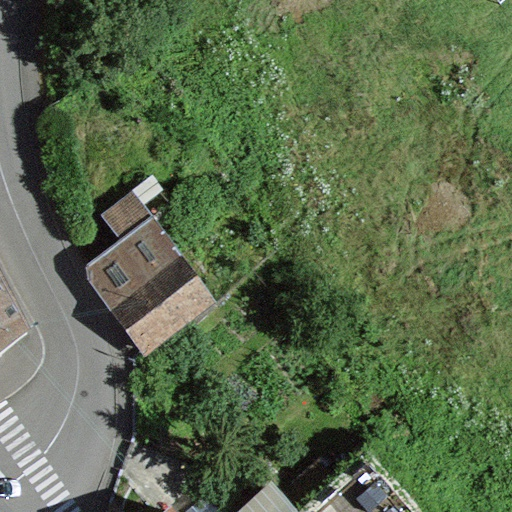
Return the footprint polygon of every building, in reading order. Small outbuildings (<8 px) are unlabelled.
[(124,239),(153,219),(135,194),(106,215),(124,239)] [(211,300),(153,219),(124,239),(153,279),(116,306),(145,346),(146,347),(211,300)] [(87,266),(116,306),(153,279),(124,239),(87,266)] [(0,351),(27,331),(0,276),(0,351)] [(301,506),(330,479),(317,465),(287,492),(301,506)] [(291,511),(272,488),(243,511),(291,511)]
